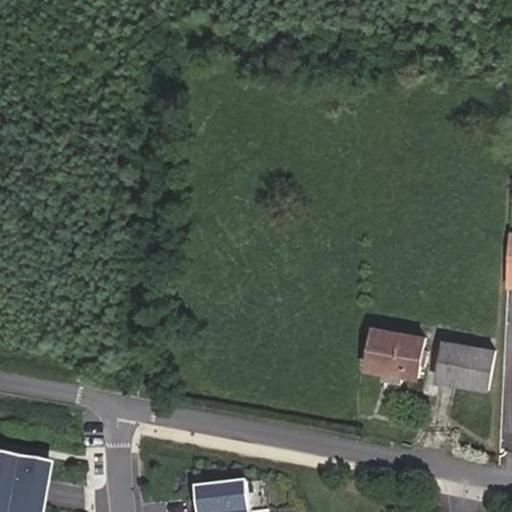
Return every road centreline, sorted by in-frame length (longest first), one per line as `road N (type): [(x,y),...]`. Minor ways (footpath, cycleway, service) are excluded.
road 1 (unclassified): [(462,471),(118,403)]
road 2 (unclassified): [(118,403),(0,379)]
